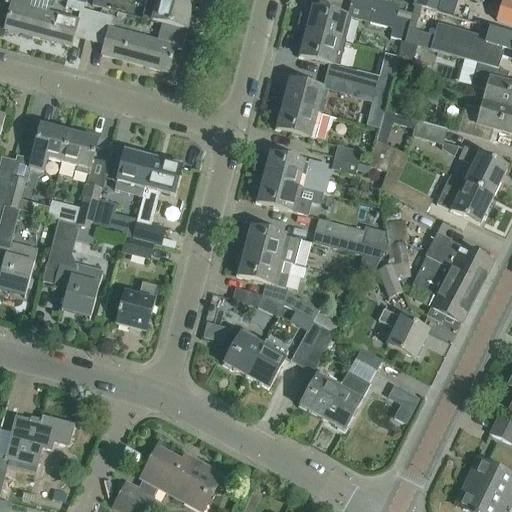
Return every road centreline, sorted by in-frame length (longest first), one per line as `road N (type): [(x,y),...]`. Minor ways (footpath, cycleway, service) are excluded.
road 1 (residential): [(163,401),(228,147)]
road 2 (tertiary): [(395,510),(511,281)]
road 3 (residential): [(395,510),(163,401)]
road 4 (residential): [(228,147),(0,74)]
road 5 (residential): [(228,147),(266,0)]
road 6 (residential): [(132,395),(0,355)]
road 7 (residential): [(132,395),(95,511)]
